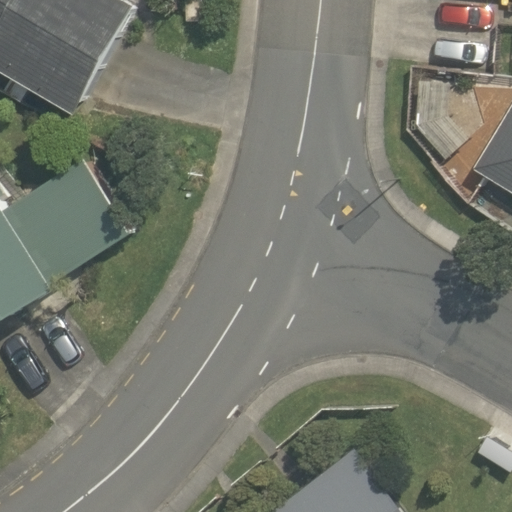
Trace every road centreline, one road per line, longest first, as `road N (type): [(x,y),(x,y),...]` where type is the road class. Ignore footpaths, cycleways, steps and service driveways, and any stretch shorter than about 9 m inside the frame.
road 1 (residential): [(283,211),(168,416),(63,511)]
road 2 (residential): [(283,211),(511,354)]
road 3 (residential): [(323,0),(283,211)]
